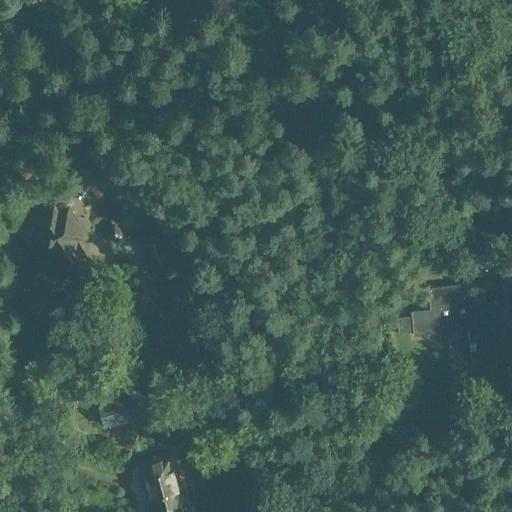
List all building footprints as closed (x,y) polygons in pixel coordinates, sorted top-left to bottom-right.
[(502,234),(497,190),(471,194),(476,237),(480,237),(481,242),(497,241),(497,235),(502,234)] [(61,264),(70,272),(88,251),(47,217),(46,218),(45,217),(48,213),(47,208),(44,205),(39,204),(35,207),(34,206),(19,221),(18,226),(19,231),(28,240),(31,238),(61,263),(61,264)] [(142,235),(156,275),(185,264),(171,224),(142,235)] [(414,335),(468,329),(473,366),(498,364),(496,341),(511,339),(511,332),(507,288),(511,287),(511,260),(481,264),(483,282),(428,287),(430,308),(411,311),(414,335)] [(175,318),(199,311),(186,278),(163,285),(175,318)] [(99,404),(103,418),(105,425),(139,416),(133,395),(103,403),(99,404)] [(105,444),(128,436),(124,423),(101,431),(105,444)] [(155,511),(164,511),(185,507),(174,457),(143,464),(155,511)]
